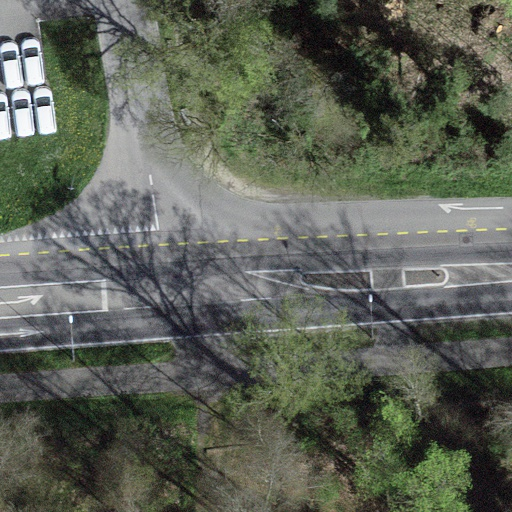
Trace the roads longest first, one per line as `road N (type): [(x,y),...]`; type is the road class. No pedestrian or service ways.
road 1 (primary): [(165,292),(511,271)]
road 2 (unclassified): [(120,0),(165,292)]
road 3 (track): [(234,285),(249,389),(212,511)]
road 4 (primary): [(0,308),(165,292)]
